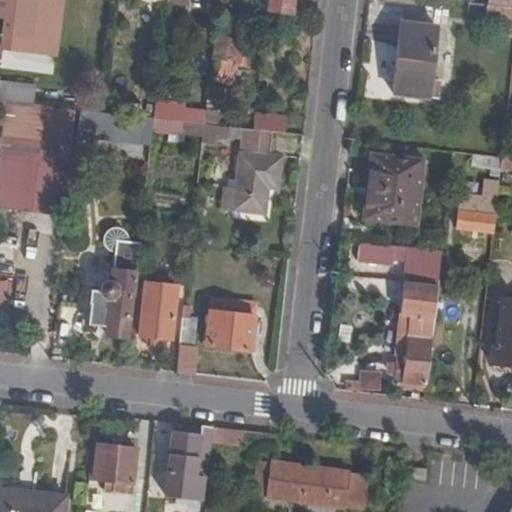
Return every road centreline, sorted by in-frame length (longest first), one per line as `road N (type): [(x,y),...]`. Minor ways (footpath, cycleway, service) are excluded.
road 1 (residential): [(298,408),(340,0)]
road 2 (residential): [(0,376),(298,408)]
road 3 (residential): [(298,408),(511,432)]
